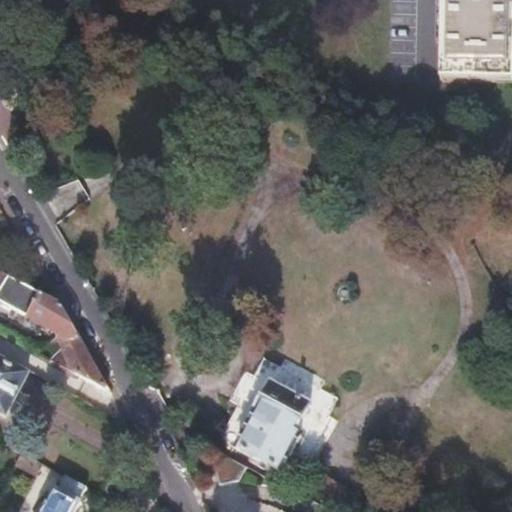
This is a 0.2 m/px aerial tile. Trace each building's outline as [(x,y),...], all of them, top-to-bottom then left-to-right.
[(511,0),(440,0),(438,80),(510,82),(511,32),(511,0)] [(0,271),(0,281),(22,292),(26,285),(0,271)] [(26,285),(22,292),(15,307),(30,316),(42,294),(26,285)] [(42,294),(30,316),(60,333),(72,338),(79,335),(61,304),(42,294)] [(72,338),(60,333),(68,352),(79,377),(80,374),(106,388),(108,386),(79,335),(72,338)] [(51,349),(45,346),(40,356),(45,359),(51,349)] [(68,352),(50,362),(79,377),(68,352)] [(0,411),(5,414),(27,374),(0,360),(0,411)] [(256,414),(258,415),(239,450),(282,473),(302,436),(298,434),(313,406),(272,384),(268,392),(256,414)] [(22,453),(15,465),(37,477),(43,464),(22,453)] [(86,488),(66,476),(58,491),(78,502),(86,488)] [(345,489),(321,476),(310,497),(334,510),(345,489)] [(58,491),(55,489),(42,511),(77,511),(82,504),(78,502),(58,491)]
